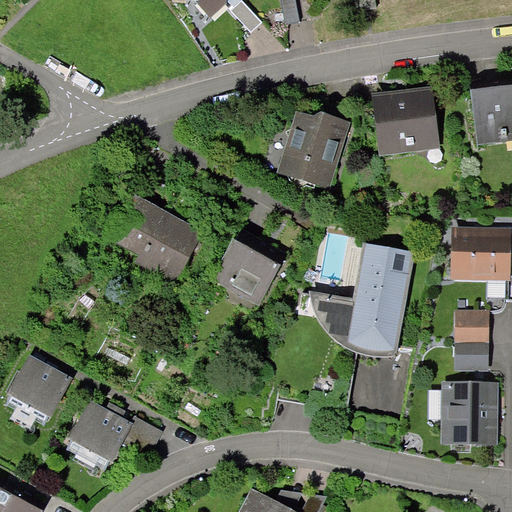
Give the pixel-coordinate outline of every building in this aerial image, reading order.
[(511,126),(511,79),(473,84),(480,146),(511,142),(510,127),(511,126)] [(437,91),(379,98),(386,153),(423,149),(422,141),(427,137),(442,135),(437,91)] [(326,120),(303,113),(288,159),(302,192),(325,177),(335,179),(343,154),(347,154),(355,131),(339,125),(338,118),(331,116),(326,120)] [(180,284),(207,234),(137,197),(115,238),(165,265),(160,273),(180,284)] [(511,281),(511,231),(456,231),(456,282),(511,281)] [(290,255),(245,232),(218,284),(263,307),(290,255)] [(418,254),(369,245),(358,302),(343,298),(337,325),(346,335),(361,346),(370,349),(385,352),(399,351),(418,254)] [(454,343),(488,343),(488,311),(455,311),(454,343)] [(454,343),(454,372),(488,372),(488,343),(454,343)] [(74,379),(33,358),(10,401),(51,422),(74,379)] [(447,441),(500,441),(500,384),(447,384),(447,441)] [(112,404),(108,411),(94,404),(72,445),(113,467),(136,425),(126,420),(129,413),(112,404)] [(46,511),(50,506),(0,478),(0,511),(46,511)] [(297,511),(255,487),(240,511),(297,511)]
